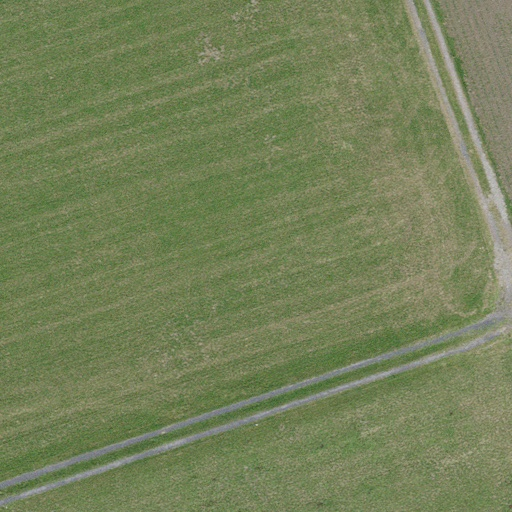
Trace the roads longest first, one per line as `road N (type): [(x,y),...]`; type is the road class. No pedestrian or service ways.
road 1 (track): [(0,491),(501,318),(511,301)]
road 2 (track): [(511,248),(424,0)]
